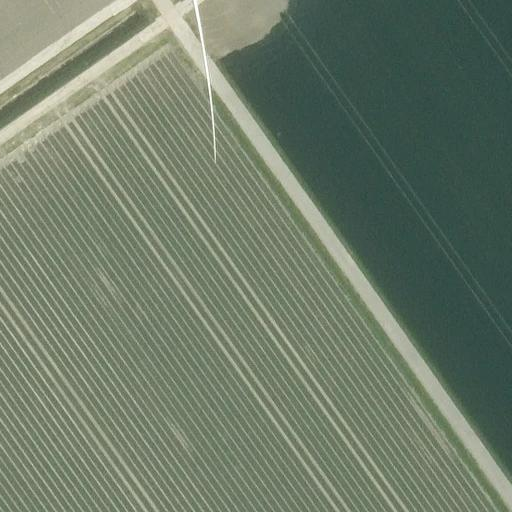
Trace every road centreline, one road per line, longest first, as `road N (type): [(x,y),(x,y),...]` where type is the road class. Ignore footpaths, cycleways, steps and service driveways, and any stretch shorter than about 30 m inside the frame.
road 1 (track): [(0,139),(198,0)]
road 2 (track): [(125,0),(0,88)]
